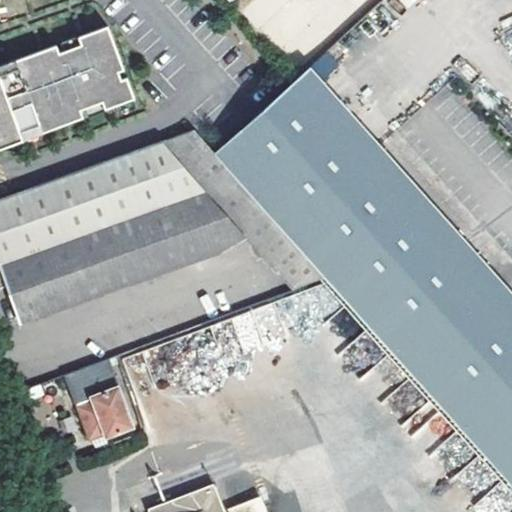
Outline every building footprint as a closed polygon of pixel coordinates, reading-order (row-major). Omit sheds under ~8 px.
[(0,0),(0,148),(135,98),(109,24),(18,59),(20,66),(0,73),(0,0)] [(328,49),(312,64),(324,78),(340,64),(328,49)] [(238,179),(325,276),(403,363),(498,278),(309,65),(214,151),(238,179)] [(193,129),(0,198),(0,289),(6,288),(6,287),(20,323),(217,252),(247,234),(295,287),(325,276),(238,179),(214,151),(193,129)] [(511,292),(498,278),(403,363),(511,486),(511,292)] [(273,306),(122,351),(132,384),(186,368),(205,362),(202,352),(235,342),(237,349),(282,336),(273,306)] [(107,439),(134,427),(118,387),(93,397),(94,401),(78,409),(92,440),(106,434),(107,439)] [(203,511),(197,493),(148,511),(203,511)]
